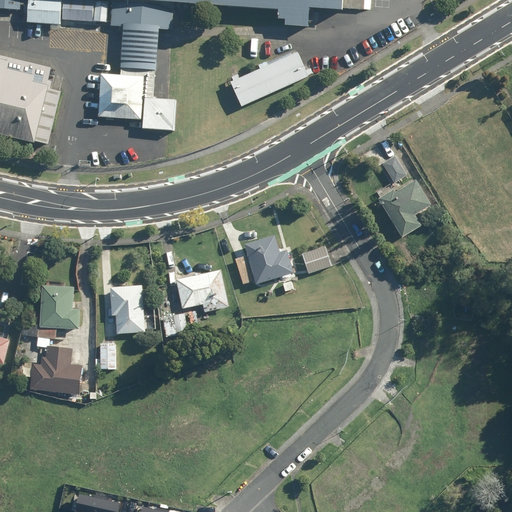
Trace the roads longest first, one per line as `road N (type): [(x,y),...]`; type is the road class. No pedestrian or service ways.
road 1 (residential): [(298,147),(379,282),(391,325),(381,364),(265,486),(253,511)]
road 2 (secondary): [(298,147),(223,184),(167,200),(62,205),(0,193)]
road 3 (secondary): [(511,17),(298,147)]
